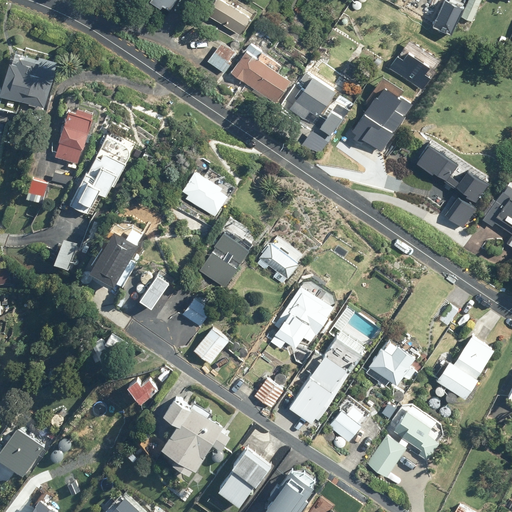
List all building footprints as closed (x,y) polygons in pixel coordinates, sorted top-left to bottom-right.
[(160,0),(173,9),(179,0),(160,0)] [(216,0),(208,13),(242,34),(253,16),(227,0),(216,0)] [(457,0),(442,0),(434,20),(452,28),(464,3),(457,0)] [(483,0),(468,0),(467,4),(460,18),(473,24),(483,0)] [(211,61),(227,73),(240,54),(224,42),(211,61)] [(234,73),(277,103),(293,80),(261,57),(265,52),(252,43),(243,56),(245,57),(234,73)] [(399,50),(390,63),(423,84),(431,72),(427,70),(432,61),(410,47),(405,54),(399,50)] [(14,62),(3,94),(5,95),(1,107),(17,112),(13,122),(18,123),(25,101),(46,108),(60,66),(39,59),(40,55),(20,49),(16,62),(14,62)] [(327,139),(331,141),(355,105),(341,95),(337,101),(336,101),(325,116),(323,114),(339,90),(318,75),(316,77),(308,72),(303,79),(311,84),(307,90),(304,88),(297,98),(299,99),(292,109),(318,126),(323,126),(323,128),(331,133),(327,139)] [(357,129),(355,132),(362,137),(365,133),(382,145),(414,98),(401,88),(403,85),(384,72),(365,99),(370,102),(353,126),(357,129)] [(71,111),(61,142),(62,142),(58,155),(79,162),(84,148),(85,149),(95,119),(71,111)] [(110,134),(73,205),(90,213),(94,205),(95,206),(102,192),(110,196),(115,186),(117,186),(130,163),(128,163),(133,153),(132,150),(135,144),(125,138),(123,141),(110,134)] [(431,139),(419,156),(461,185),(444,210),(464,223),(478,203),(471,199),(473,196),(476,198),(490,178),(469,164),(460,177),(449,170),(457,157),(431,139)] [(57,170),(53,180),(72,186),(79,166),(69,162),(68,164),(62,162),(59,170),(57,170)] [(225,187),(199,171),(186,191),(189,193),(187,197),(217,216),(230,195),(223,191),(225,187)] [(35,178),(28,199),(43,204),(50,183),(35,178)] [(511,243),(511,185),(486,219),(495,226),(499,222),(511,232),(511,239),(510,242),(511,243)] [(213,226),(168,201),(163,211),(208,235),(213,226)] [(239,267),(253,251),(251,249),(255,245),(232,226),(220,241),(217,238),(213,243),(218,247),(202,267),(226,287),(241,269),(239,267)] [(118,286),(143,244),(142,243),(145,238),(135,232),(131,237),(119,231),(94,272),(118,286)] [(290,278),(301,264),(292,257),(297,251),(288,244),(283,250),(274,243),(260,260),(273,269),(275,266),(279,270),(276,274),(284,281),(287,276),(290,278)] [(503,251),(495,246),(492,251),(499,256),(503,251)] [(359,262),(348,253),(342,260),(353,269),(359,262)] [(2,268),(1,257),(0,256),(0,284),(11,283),(11,285),(15,284),(16,286),(27,285),(26,274),(14,276),(14,271),(11,271),(11,267),(2,268)] [(374,272),(362,289),(366,292),(356,306),(379,323),(402,293),(374,272)] [(161,274),(143,300),(155,308),(173,282),(161,274)] [(272,336),(284,343),(287,338),(296,343),(303,332),(311,337),(334,300),(303,281),(276,323),(279,325),(272,336)] [(184,313),(202,326),(214,308),(196,296),(184,313)] [(452,303),(440,319),(450,326),(461,310),(452,303)] [(216,327),(196,350),(212,364),(222,353),(223,354),(225,351),(224,350),(232,341),(216,327)] [(337,331),(290,402),(313,417),(315,413),(319,415),(364,348),(337,331)] [(441,381),(469,399),(482,378),(480,377),(497,350),(475,336),(458,363),(454,360),(441,381)] [(393,338),(368,371),(388,386),(392,380),(400,385),(425,352),(410,341),(405,347),(393,338)] [(249,378),(241,371),(230,384),(238,391),(249,378)] [(271,377),(256,395),(273,408),(288,390),(271,377)] [(131,387),(144,403),(162,388),(154,378),(145,385),(140,379),(131,387)] [(125,399),(113,384),(95,398),(108,413),(125,399)] [(181,424),(165,449),(181,459),(177,464),(193,474),(197,468),(199,470),(209,456),(207,455),(226,427),(210,416),(213,412),(196,401),(192,408),(179,399),(168,415),(181,424)] [(385,410),(391,414),(396,407),(390,403),(385,410)] [(390,434),(369,462),(388,476),(410,447),(409,446),(412,441),(424,450),(421,454),(429,460),(443,442),(441,440),(446,434),(445,425),(416,404),(397,430),(405,436),(401,442),(390,434)] [(331,425),(351,442),(364,426),(344,409),(331,425)] [(0,455),(0,456),(26,475),(48,445),(14,421),(0,439),(0,444),(5,448),(0,455)] [(53,426),(47,433),(54,438),(59,431),(53,426)] [(238,434),(233,431),(230,436),(234,439),(238,434)] [(156,442),(153,441),(150,442),(148,445),(149,448),(153,450),(156,448),(157,446),(156,442)] [(222,490),(244,506),(259,485),(261,487),(276,465),(251,447),(236,468),(237,469),(222,490)] [(131,456),(136,461),(139,457),(134,452),(131,456)] [(306,504),(318,487),(295,470),(283,486),(281,484),(272,498),(275,500),(271,505),(273,507),(272,508),(274,509),(271,511),(302,511),(308,505),(306,504)] [(114,511),(144,511),(129,497),(114,511)] [(454,511),(479,511),(460,502),(454,511)] [(55,511),(43,503),(35,511),(55,511)]
